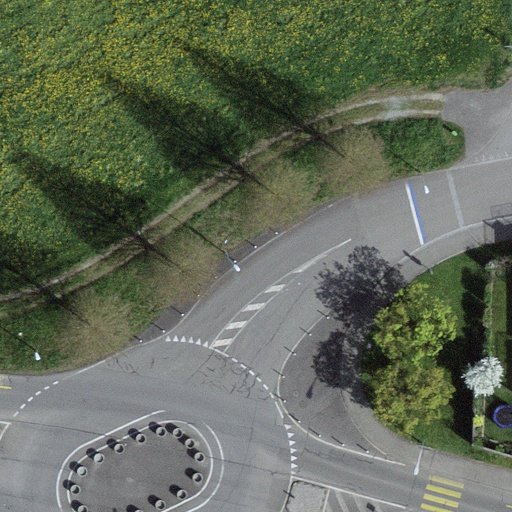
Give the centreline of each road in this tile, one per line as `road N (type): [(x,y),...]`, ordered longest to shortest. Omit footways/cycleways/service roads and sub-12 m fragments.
road 1 (track): [(511,145),(460,106),(365,108),(280,141),(105,261),(0,307)]
road 2 (residential): [(204,387),(244,321),(320,256),(412,211),(511,188)]
road 3 (secondary): [(204,387),(139,381),(70,410),(34,448)]
road 4 (secondary): [(255,487),(250,429),(224,396),(204,387)]
